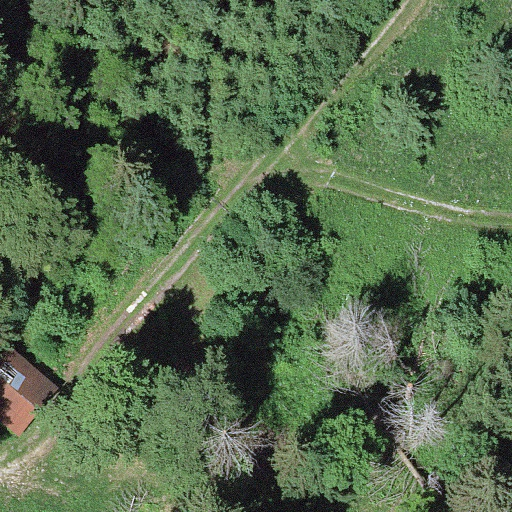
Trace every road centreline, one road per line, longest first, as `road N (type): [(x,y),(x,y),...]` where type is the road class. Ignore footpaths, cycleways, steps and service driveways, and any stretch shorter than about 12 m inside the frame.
road 1 (track): [(411,0),(263,164),(82,387),(0,469)]
road 2 (track): [(263,164),(471,218),(511,218)]
